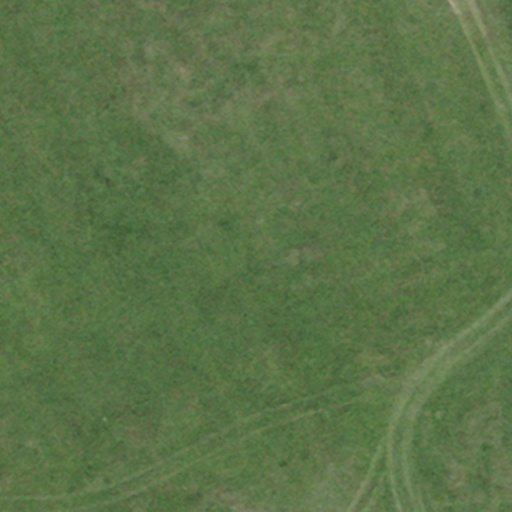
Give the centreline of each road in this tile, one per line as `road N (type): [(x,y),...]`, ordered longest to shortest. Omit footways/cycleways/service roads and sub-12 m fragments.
road 1 (track): [(511,223),(492,292),(451,381),(401,448),(405,511)]
road 2 (track): [(460,0),(511,119)]
